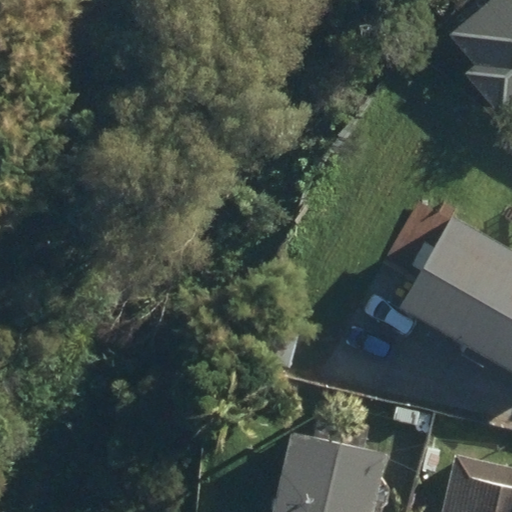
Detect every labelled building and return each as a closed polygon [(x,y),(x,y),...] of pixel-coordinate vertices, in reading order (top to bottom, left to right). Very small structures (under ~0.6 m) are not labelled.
[(455,75),(491,117),(511,99),(511,0),(479,0),(436,37),(463,68),(455,75)] [(399,302),(511,369),(511,247),(454,212),(399,302)] [(251,353),(294,363),(301,332),(257,322),(251,353)] [(272,511),(372,511),(387,451),(292,429),(272,511)] [(511,511),(511,467),(456,454),(442,511),(511,511)]
